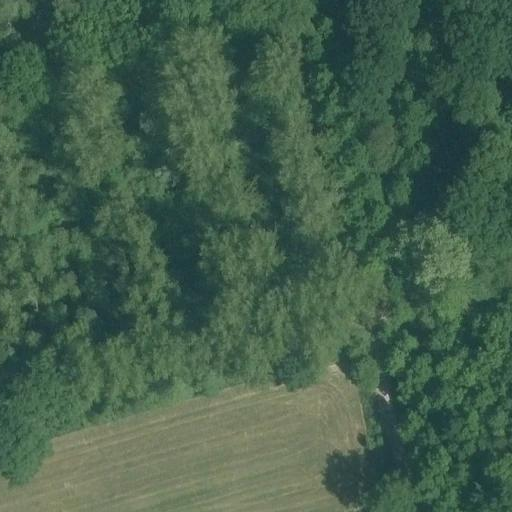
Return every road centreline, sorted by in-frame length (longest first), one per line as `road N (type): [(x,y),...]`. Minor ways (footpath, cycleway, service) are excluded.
road 1 (track): [(356,321),(0,426)]
road 2 (track): [(391,312),(306,0)]
road 3 (track): [(442,511),(391,312),(356,321)]
